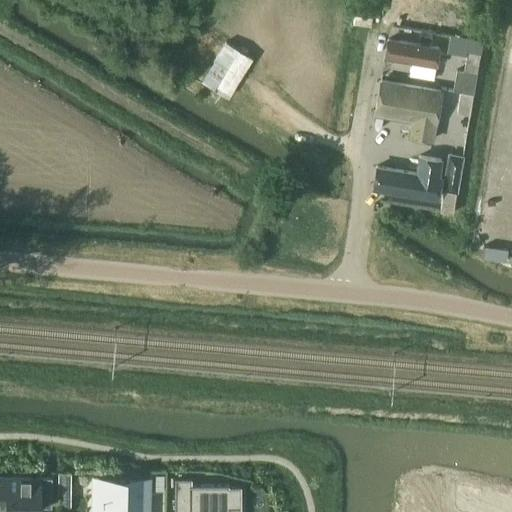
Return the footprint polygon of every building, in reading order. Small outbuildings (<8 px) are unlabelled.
[(229,98),(253,58),(226,42),(202,81),(229,98)] [(450,53),(398,46),(394,70),(447,77),(450,53)] [(475,73),(479,53),(467,51),(464,71),(475,73)] [(439,145),(447,92),(383,82),(378,118),(411,123),(407,140),(439,145)] [(472,95),(460,92),(457,112),(469,114),(472,95)] [(376,167),(372,189),(438,200),(441,178),(376,167)] [(456,193),(444,191),(441,211),(453,213),(456,193)] [(0,475),(0,505),(7,506),(7,511),(30,511),(30,506),(51,506),(52,477),(0,475)] [(164,491),(164,475),(155,475),(155,490),(164,491)] [(148,511),(149,478),(93,477),(92,511),(148,511)] [(174,477),(174,510),(188,510),(188,511),(239,511),(239,507),(240,507),(240,485),(228,485),(228,484),(191,483),(191,477),(174,477)]
